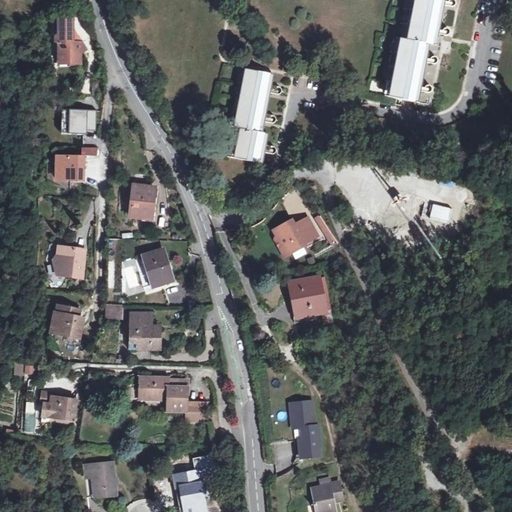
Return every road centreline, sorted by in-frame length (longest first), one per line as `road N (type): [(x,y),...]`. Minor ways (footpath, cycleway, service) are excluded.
road 1 (tertiary): [(250,430),(240,358),(198,211),(94,0)]
road 2 (residential): [(250,430),(223,425),(210,370),(152,367)]
